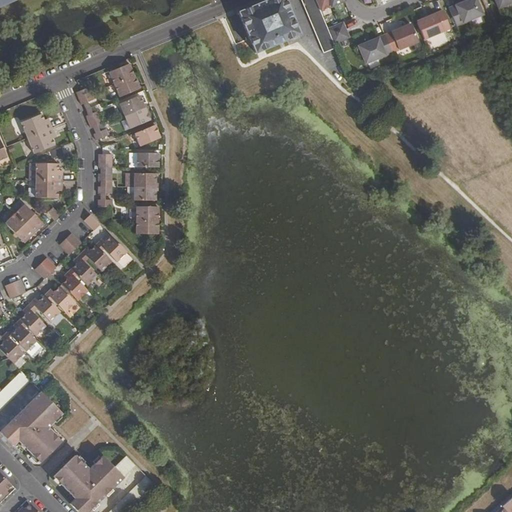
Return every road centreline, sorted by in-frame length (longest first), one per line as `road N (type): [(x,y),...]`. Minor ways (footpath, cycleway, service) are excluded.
road 1 (residential): [(57,78),(86,144),(88,194),(26,263),(0,277)]
road 2 (residential): [(245,0),(57,78)]
